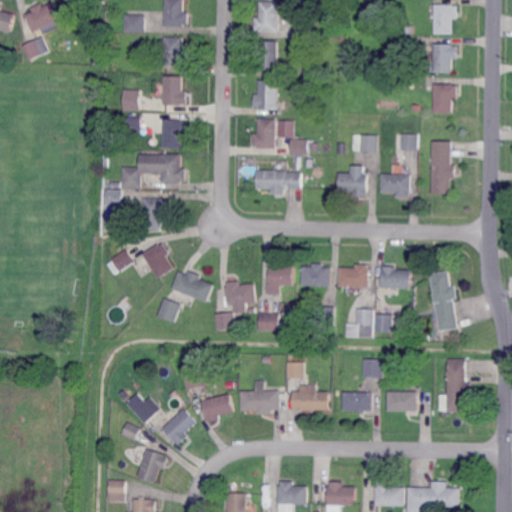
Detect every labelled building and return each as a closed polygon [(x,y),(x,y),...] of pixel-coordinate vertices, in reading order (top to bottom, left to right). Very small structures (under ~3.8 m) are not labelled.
[(191,24),(188,24),(186,24),(186,25),(186,27),(185,27),(182,27),(168,26),(168,12),(168,0),(186,0),(186,12),(191,12),(191,14),(191,24)] [(59,9),(63,18),(48,26),(44,28),(41,29),(40,29),(36,31),(35,32),(33,27),(32,25),(27,15),(28,15),(28,14),(29,14),(35,11),(33,7),(43,3),(45,6),(55,1),(59,9)] [(280,32),(257,32),(257,17),(262,17),(262,1),(281,1),(280,32)] [(12,32),(10,31),(0,28),(0,4),(2,5),(5,6),(4,10),(17,14),(12,32)] [(458,20),(454,20),(453,35),(435,35),(435,5),(454,5),(454,7),(458,7),(458,20)] [(147,32),(142,31),(127,31),(128,14),(144,15),(145,15),(146,15),(147,15),(147,30),(147,31),(147,32)] [(297,38),(297,22),(313,22),(313,38),(297,38)] [(414,35),(402,35),(403,26),(414,27),(414,35)] [(32,60),(29,54),(25,45),(26,45),(40,38),(43,36),(45,36),(51,50),(52,51),(32,60)] [(184,52),(186,52),(189,52),(189,54),(189,55),(189,56),(189,57),(189,58),(189,65),(185,65),(183,65),(168,64),(166,64),(166,45),(161,45),(161,38),(166,38),(166,36),(184,37),(184,52)] [(280,70),(261,70),(261,67),(257,67),(257,54),(261,54),(261,40),(280,40),(280,70)] [(458,60),(454,60),(454,74),(434,73),(435,44),(453,44),(453,47),(458,47),(458,60)] [(320,78),(303,77),(303,63),(321,63),(320,78)] [(190,104),(188,104),(167,104),(167,100),(166,98),(166,82),(166,76),(185,75),(185,91),(190,91),(190,104)] [(278,110),(260,110),(260,108),(255,108),(255,95),(260,95),(260,81),(278,81),(278,110)] [(457,99),(453,99),(453,114),(434,114),(435,84),(453,84),(453,86),(458,86),(457,99)] [(141,111),(134,111),(125,111),(125,91),(141,91),(141,96),(141,104),(141,111)] [(143,131),(142,131),(130,131),(130,116),(142,116),(143,116),(143,131)] [(278,146),(255,146),(256,131),(259,131),(260,116),(278,117),(278,146)] [(190,133),(185,133),(185,147),(166,147),(166,134),(166,122),(166,118),(186,118),(186,119),(187,119),(190,119),(190,120),(190,121),(190,122),(190,128),(190,130),(190,133)] [(294,119),(278,119),(278,136),(293,136),(294,119)] [(379,151),(362,151),(362,134),(380,135),(379,151)] [(419,151),(402,150),(402,134),(419,134),(419,151)] [(309,139),(309,155),(291,155),(291,140),(309,139)] [(454,156),(454,165),(458,165),(458,178),(453,178),(453,194),(434,193),(435,155),(435,141),(454,142),(454,156)] [(347,153),(339,153),(339,144),(347,144),(347,153)] [(182,167),(187,167),(187,171),(187,172),(187,173),(187,180),(182,180),(182,182),(182,183),(181,183),(173,183),(164,183),(164,173),(143,172),(143,187),(143,188),(140,188),(131,188),(123,188),(124,176),(124,165),(136,166),(141,166),(141,153),(183,154),(182,167)] [(366,173),(371,174),(370,192),(369,191),(368,196),(355,196),(356,191),(342,191),(342,173),(354,173),(354,165),(367,166),(366,173)] [(303,187),(286,186),(285,194),(273,193),(273,188),(259,188),(259,168),(288,169),(288,171),(303,171),(303,187)] [(412,197),(398,197),(399,192),(384,192),(384,173),(413,174),(412,197)] [(123,204),(122,204),(107,204),(108,189),(116,189),(124,189),(124,190),(123,199),(123,204)] [(168,214),(163,214),(162,229),(145,228),(145,208),(145,199),(163,199),(163,201),(168,202),(168,214)] [(159,278),(153,269),(144,253),(163,241),(164,242),(167,246),(168,249),(171,253),(167,255),(175,268),(159,278)] [(125,251),(128,249),(129,249),(130,250),(137,261),(133,264),(132,264),(131,265),(135,271),(122,280),(116,271),(110,263),(111,255),(122,247),(125,251)] [(324,267),(331,267),(332,268),(332,278),(331,286),(329,286),(303,286),(304,267),(309,267),(314,267),(314,264),(316,264),(317,264),(319,264),(324,264),(324,267)] [(371,268),(372,268),(372,287),(370,287),(360,286),(349,286),(347,286),(345,286),(342,286),(343,267),(358,268),(359,264),(360,264),(362,264),(371,264),(371,268)] [(295,284),(283,283),(283,286),(283,293),(281,293),(274,292),(271,292),(272,267),(272,265),(279,265),(282,265),(296,266),(295,284)] [(412,288),(398,287),(398,294),(397,294),(386,293),(383,293),(383,290),(383,287),(383,286),(383,283),(383,282),(383,265),(384,265),(390,265),(393,265),(395,265),(397,265),(397,268),(405,269),(410,269),(413,269),(412,279),(412,288)] [(192,275),(193,272),(203,276),(202,278),(217,284),(210,302),(202,299),(199,298),(189,294),(188,293),(177,289),(175,288),(182,271),(184,271),(189,274),(192,275)] [(452,286),(456,285),(457,288),(457,289),(459,298),(454,299),(454,300),(454,301),(458,326),(458,328),(441,331),(431,274),(432,274),(442,272),(449,271),(450,271),(452,286)] [(244,284),(258,282),(259,287),(260,300),(249,302),(233,304),(232,304),(230,289),(229,285),(230,285),(231,285),(231,282),(230,281),(236,280),(238,280),(239,279),(244,279),(244,281),(244,284)] [(177,322),(164,317),(160,316),(167,297),(174,300),(184,304),(183,309),(177,322)] [(336,324),(328,324),(319,324),(320,306),(321,306),(335,306),(336,306),(336,324)] [(376,324),(375,324),(374,335),(348,334),(349,321),(360,322),(360,315),(360,308),(376,309),(377,309),(377,317),(376,324)] [(219,328),(217,314),(218,314),(234,311),(235,311),(237,326),(219,328)] [(280,331),(262,330),(262,313),(263,313),(272,313),(280,314),(281,314),(280,331)] [(394,333),(378,332),(378,315),(395,315),(394,333)] [(303,361),(306,361),(306,367),(306,372),(306,376),(290,376),(290,361),(292,361),(292,353),(303,353),(303,357),(303,361)] [(385,377),(384,377),(367,376),(366,376),(366,367),(366,358),(385,359),(385,365),(385,377)] [(474,397),(469,397),(469,406),(469,407),(469,411),(443,411),(443,407),(443,401),(443,394),(450,394),(451,366),(451,362),(451,359),(469,359),(469,360),(469,382),(472,382),(474,382),(474,383),(474,397)] [(189,389),(185,373),(207,367),(211,383),(199,386),(191,388),(189,389)] [(267,390),(274,390),(283,390),(283,391),(283,392),(284,410),(282,410),(280,410),(276,410),(275,410),(275,413),(266,414),(264,414),(263,414),(262,414),(261,414),(261,410),(245,410),(245,391),(254,390),(259,390),(258,380),(267,379),(267,390)] [(319,392),(331,392),(331,409),(331,411),(327,411),(314,411),(312,411),(302,410),(295,410),(296,391),(302,391),(303,385),(309,385),(319,386),(319,392)] [(373,409),(363,409),(361,409),(346,408),(346,391),(359,391),(373,391),(373,407),(373,408),(373,409)] [(421,411),(419,411),(417,411),(412,410),(407,410),(391,410),(391,408),(391,391),(406,391),(418,391),(419,392),(421,392),(421,393),(421,407),(421,408),(421,411)] [(147,401),(151,396),(162,408),(162,409),(158,412),(148,422),(139,412),(130,403),(139,393),(147,401)] [(211,422),(208,411),(206,403),(206,401),(205,400),(229,394),(233,393),(238,410),(238,411),(238,412),(223,415),(224,419),(222,420),(221,420),(219,420),(211,422)] [(182,444),(167,428),(185,412),(185,411),(189,409),(191,411),(191,412),(201,422),(189,433),(191,435),(190,437),(189,437),(188,439),(183,444),(182,444)] [(139,440),(125,434),(126,433),(129,426),(131,421),(137,424),(143,427),(145,428),(144,429),(143,430),(139,439),(139,440)] [(167,468),(167,469),(164,468),(159,482),(147,479),(145,478),(144,477),(141,476),(144,468),(150,448),(160,451),(164,453),(170,455),(172,455),(172,456),(171,457),(169,464),(168,466),(167,468)] [(129,501),(128,501),(113,500),(114,479),(130,480),(130,482),(129,501)] [(294,485),(309,485),(309,504),(280,504),(280,485),(282,485),(282,480),(294,481),(294,485)] [(347,486),(359,486),(359,504),(331,504),(331,486),(333,486),(333,481),(347,482),(347,486)] [(448,486),(462,487),(461,504),(427,504),(427,511),(411,511),(411,486),(435,486),(435,481),(449,481),(448,486)] [(408,506),(379,505),(380,482),(394,482),(394,487),(408,487),(408,506)] [(250,511),(231,511),(232,492),(251,493),(250,511)] [(136,511),(136,500),(147,500),(155,500),(155,501),(157,501),(158,501),(158,510),(158,511),(136,511)]
